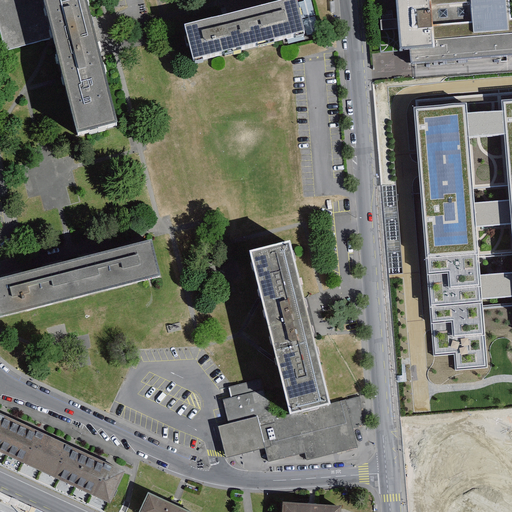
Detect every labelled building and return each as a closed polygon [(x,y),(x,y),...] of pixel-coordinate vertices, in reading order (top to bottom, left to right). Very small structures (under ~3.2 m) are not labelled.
[(0,0),(0,29),(5,51),(45,41),(54,38),(44,0),(0,0)] [(65,81),(79,135),(117,126),(99,56),(85,0),(44,0),(54,38),(56,44),(64,76),(65,81)] [(190,49),(193,64),(283,42),(306,36),(298,2),(297,0),(283,0),(184,25),(189,45),(190,49)] [(411,63),(511,56),(511,0),(397,0),(402,50),(411,49),(411,63)] [(511,102),(503,103),(511,211),(511,102)] [(468,105),(415,109),(432,355),(456,353),(457,368),(487,366),(479,259),(476,221),(468,105)] [(511,217),(476,221),(479,259),(511,256),(511,217)] [(0,318),(163,278),(153,238),(145,240),(0,275),(0,318)] [(279,369),(290,414),(330,405),(313,336),(305,297),(291,242),(250,253),(261,296),(262,299),(263,302),(276,356),(277,359),(279,369)] [(390,267),(398,267),(398,257),(390,257),(390,267)] [(348,401),(330,405),(290,414),(278,417),(263,391),(260,380),(230,387),(233,398),(223,400),(228,425),(235,450),(264,443),(265,448),(268,462),(304,454),(306,462),(361,449),(356,429),(366,427),(359,398),(348,401)] [(129,474),(0,415),(0,454),(114,506),(129,474)] [(235,450),(228,425),(219,427),(227,457),(265,448),(264,443),(235,450)] [(189,511),(149,493),(140,511),(189,511)]
